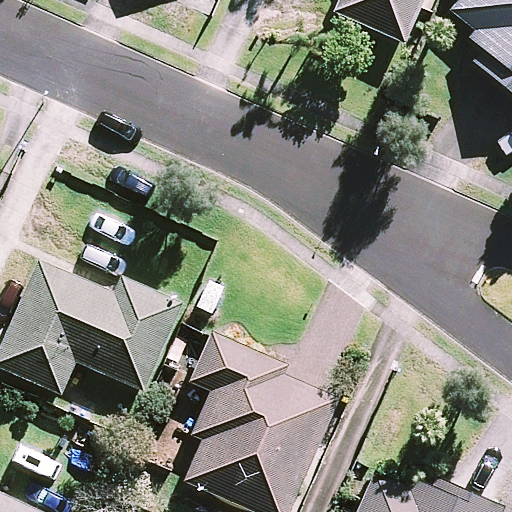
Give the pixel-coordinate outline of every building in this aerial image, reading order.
[(340,0),(335,14),(406,43),(423,0),(340,0)] [(511,0),(461,0),(451,12),(469,27),(462,35),(480,50),(471,61),(511,94),(511,0)] [(116,292),(41,259),(0,351),(0,367),(62,395),(76,361),(144,391),(181,307),(122,280),(116,292)] [(291,366),(212,332),(191,383),(211,391),(193,435),(203,439),(185,483),(254,511),(292,511),(340,400),(287,377),(291,366)] [(501,511),(504,506),(437,477),(433,486),(415,479),(411,488),(374,472),(356,511),(501,511)] [(0,483),(1,481),(0,480),(0,511),(40,511),(0,493),(0,483)]
